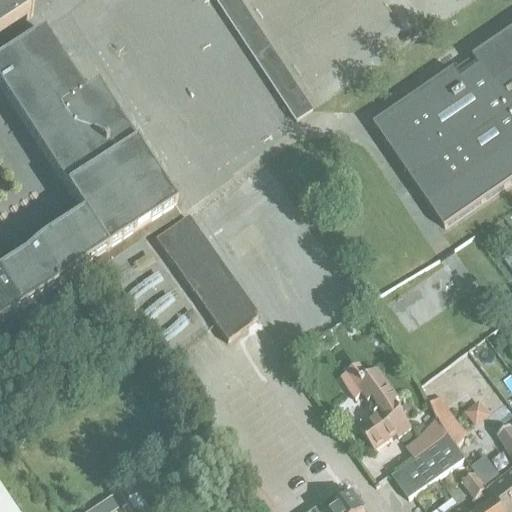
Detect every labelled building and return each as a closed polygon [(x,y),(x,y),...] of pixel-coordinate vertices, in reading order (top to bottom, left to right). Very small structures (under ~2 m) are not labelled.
[(0,0),(0,40),(34,20),(20,0),(0,0)] [(234,0),(209,0),(295,129),(312,117),(234,0)] [(0,339),(180,223),(169,207),(108,109),(97,92),(83,101),(44,38),(0,66),(0,95),(73,207),(0,254),(0,339)] [(511,196),(511,47),(386,134),(455,235),(511,196)] [(188,225),(155,249),(217,335),(227,350),(260,326),(188,225)] [(126,297),(133,309),(163,290),(156,279),(126,297)] [(170,299),(141,314),(146,324),(175,309),(170,299)] [(181,318),(162,335),(174,348),(193,331),(181,318)] [(354,388),(374,415),(358,427),(377,453),(415,425),(375,372),(354,388)] [(430,412),(459,449),(470,440),(441,403),(430,412)] [(479,408),(465,417),(473,430),(487,421),(479,408)] [(511,434),(511,433),(498,442),(511,460),(511,434)] [(446,437),(391,476),(408,499),(462,460),(446,437)] [(511,511),(511,470),(486,491),(492,499),(502,511),(511,511)] [(10,511),(0,496),(0,511),(10,511)] [(502,511),(492,499),(475,511),(502,511)] [(117,511),(110,501),(93,511),(117,511)]
